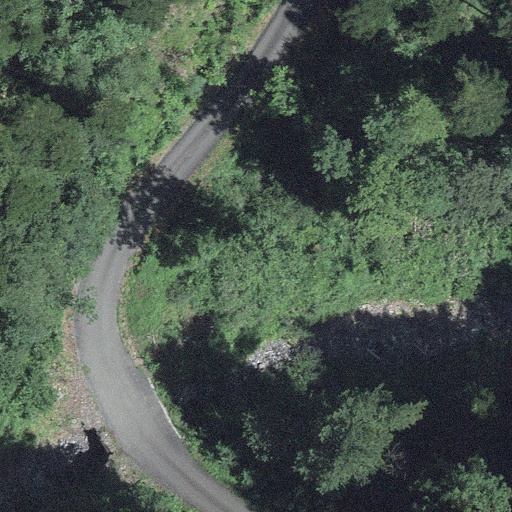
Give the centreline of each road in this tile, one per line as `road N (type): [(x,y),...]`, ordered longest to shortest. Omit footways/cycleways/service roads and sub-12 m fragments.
road 1 (track): [(229,511),(167,472),(101,370),(117,247),(219,120),(300,0)]
road 2 (motorway): [(0,219),(189,511)]
